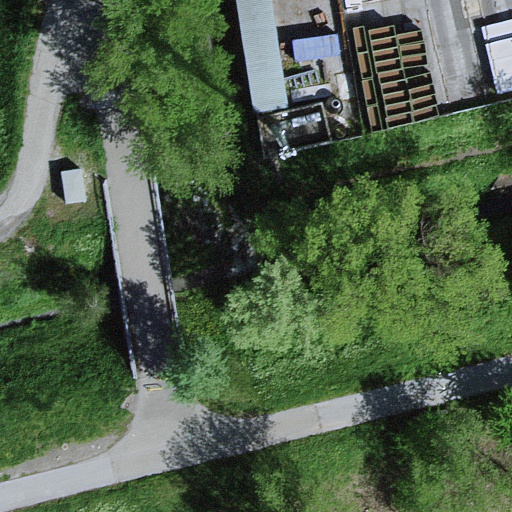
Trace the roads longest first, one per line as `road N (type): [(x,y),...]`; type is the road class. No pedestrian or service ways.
road 1 (track): [(511,364),(0,488)]
road 2 (unclassified): [(163,447),(119,171)]
road 3 (track): [(0,239),(19,234),(78,0)]
road 4 (unclassified): [(91,0),(119,171)]
